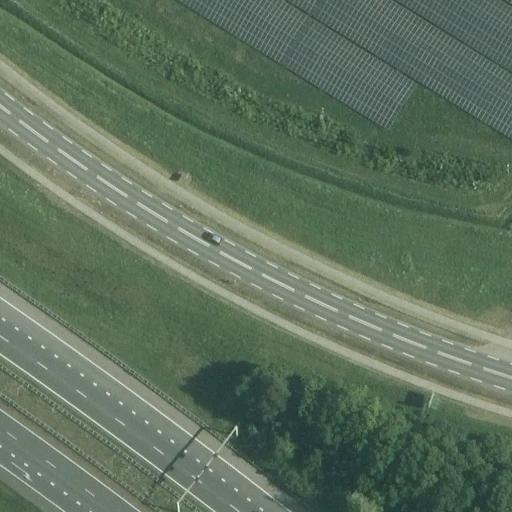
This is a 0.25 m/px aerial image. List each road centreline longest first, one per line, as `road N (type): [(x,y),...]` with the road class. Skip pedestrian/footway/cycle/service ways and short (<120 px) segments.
road 1 (primary): [(511,380),(293,293),(44,142),(0,106)]
road 2 (motorway): [(247,511),(0,325)]
road 3 (motorway): [(0,431),(108,511)]
